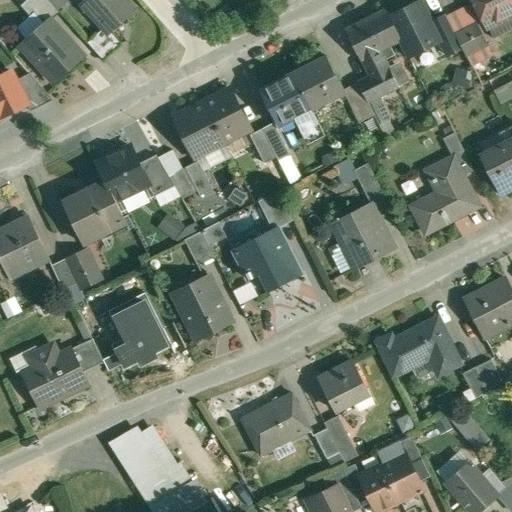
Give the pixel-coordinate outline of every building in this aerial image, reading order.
[(61,10),(51,0),(24,0),(20,4),(30,16),(34,12),(44,23),(49,18),(51,19),(61,10)] [(135,10),(126,0),(85,0),(83,2),(105,27),(110,32),(111,31),(135,10)] [(511,0),(474,0),(485,20),(508,8),(511,15),(511,0)] [(432,22),(422,1),(390,17),(402,39),(401,39),(410,56),(441,41),(442,40),(432,22)] [(387,10),(348,30),(363,59),(372,76),(390,67),(386,60),(396,55),(391,45),(401,39),(402,39),(390,17),(387,10)] [(457,34),(447,15),(432,22),(442,40),(441,41),(448,55),(463,47),(457,34)] [(44,23),(20,44),(52,81),(82,54),(51,19),(49,18),(44,23)] [(478,23),(457,34),(463,47),(468,56),(489,45),(478,23)] [(110,32),(105,27),(89,42),(105,60),(123,44),(111,31),(110,32)] [(328,57),(295,73),(313,109),(346,93),(346,92),(345,90),(328,57)] [(372,76),(359,82),(369,102),(400,86),(390,67),(372,76)] [(12,71),(0,76),(0,116),(2,115),(3,116),(28,103),(12,71)] [(295,73),(262,90),(281,125),(298,116),(307,136),(321,128),(325,136),(327,135),(313,109),(295,73)] [(511,78),(490,89),(497,103),(511,95),(511,78)] [(54,99),(36,79),(25,85),(37,108),(54,99)] [(359,82),(345,90),(346,92),(346,93),(361,122),(375,114),(369,102),(359,82)] [(252,128),(231,89),(205,102),(225,142),(252,128)] [(205,102),(176,117),(196,157),(225,142),(205,102)] [(304,178),(275,122),(264,128),(274,149),(278,157),(292,184),(304,178)] [(506,144),(482,156),(502,195),(511,189),(511,127),(501,133),(506,144)] [(264,128),(251,135),(266,163),(278,157),(274,149),(264,128)] [(476,170),(457,132),(444,138),(454,158),(456,157),(466,175),(476,170)] [(133,146),(99,163),(107,180),(117,200),(150,184),(151,183),(141,163),(133,146)] [(158,154),(141,163),(151,183),(150,184),(155,196),(176,185),(158,154)] [(454,158),(431,170),(436,179),(434,180),(437,185),(438,184),(442,192),(413,207),(427,234),(481,206),(466,175),(456,157),(454,158)] [(346,159),(331,165),(339,184),(354,178),(346,159)] [(215,189),(200,160),(187,167),(202,196),(215,189)] [(369,163),(355,170),(369,198),(383,191),(369,163)] [(107,182),(83,193),(83,192),(65,201),(85,243),(113,229),(110,224),(125,217),(117,200),(107,180),(106,181),(107,182)] [(280,191),(260,201),(275,229),(277,228),(278,229),(295,220),(280,191)] [(372,202),(333,222),(356,269),(395,249),(372,202)] [(164,214),(156,227),(176,239),(183,226),(164,214)] [(30,220),(16,226),(16,224),(0,231),(0,254),(10,276),(12,275),(10,271),(46,253),(48,257),(50,256),(31,217),(29,218),(30,220)] [(219,222),(203,231),(210,246),(227,237),(219,222)] [(275,229),(235,250),(251,280),(265,272),(273,289),(301,275),(278,229),(277,228),(275,229)] [(203,231),(186,239),(199,265),(216,257),(210,246),(203,231)] [(89,248),(67,258),(79,283),(82,289),(104,279),(89,248)] [(67,258),(53,265),(65,290),(79,283),(67,258)] [(210,276),(175,293),(198,340),(232,323),(210,276)] [(511,287),(508,280),(491,287),(491,289),(468,300),(467,299),(465,300),(484,337),(486,336),(485,333),(508,322),(510,325),(511,324),(511,287)] [(247,282),(230,290),(236,304),(254,296),(247,282)] [(127,344),(116,349),(125,367),(137,361),(139,366),(158,357),(155,352),(170,345),(147,299),(113,315),(127,344)] [(439,318),(395,340),(392,335),(378,342),(379,344),(377,346),(392,377),(431,357),(440,374),(462,363),(439,318)] [(105,361),(93,337),(72,348),(84,372),(105,361)] [(55,344),(30,356),(34,366),(24,371),(42,407),(89,384),(84,372),(72,348),(59,354),(55,344)] [(352,361),(321,378),(320,377),(319,377),(336,410),(356,400),(354,395),(367,389),(353,359),(351,360),(352,361)] [(506,385),(493,360),(477,368),(489,392),(506,385)] [(477,368),(464,374),(477,398),(489,392),(477,368)] [(292,394),(243,419),(262,457),(276,449),(273,443),(286,436),(289,442),(311,431),(292,394)] [(338,415),(325,422),(328,428),(340,452),(354,445),(338,415)] [(158,462),(137,428),(113,443),(153,506),(177,491),(158,462)] [(340,452),(328,428),(316,435),(328,458),(340,452)] [(423,458),(413,436),(401,442),(406,453),(407,452),(413,463),(423,458)] [(406,453),(384,464),(401,500),(425,489),(413,463),(407,452),(406,453)] [(185,485),(167,456),(158,462),(177,491),(185,485)] [(361,475),(356,463),(344,469),(352,485),(355,491),(366,486),(361,475)] [(473,511),(477,511),(498,494),(471,463),(448,482),(473,511)] [(361,475),(366,486),(378,511),(401,500),(384,464),(361,475)] [(344,469),(333,474),(338,485),(339,485),(341,491),(352,485),(344,469)] [(338,485),(333,474),(327,477),(332,488),(338,485)] [(332,488),(312,498),(308,500),(313,511),(351,511),(341,491),(339,485),(338,485),(332,488)] [(355,491),(352,485),(341,491),(351,511),(362,506),(355,491)] [(196,486),(182,495),(190,508),(204,500),(196,486)]
